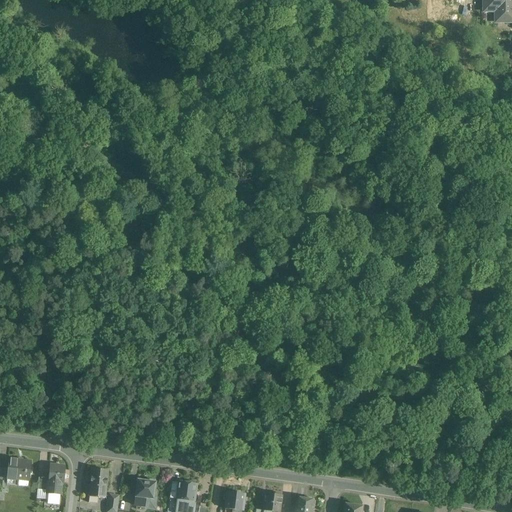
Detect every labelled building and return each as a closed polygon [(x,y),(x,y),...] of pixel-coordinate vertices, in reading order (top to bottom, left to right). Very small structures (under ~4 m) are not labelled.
[(511,22),(511,0),(483,0),(483,12),(499,12),(499,23),(511,22)] [(7,479),(14,480),(29,482),(31,461),(9,459),(7,469),(6,479),(7,479)] [(48,495),(47,504),(59,505),(60,496),(61,496),(62,485),(63,485),(65,467),(50,465),(48,479),(48,482),(47,482),(46,491),(46,494),(48,495)] [(108,472),(96,470),(91,470),(89,497),(105,499),(106,489),(108,472)] [(38,478),(37,490),(46,491),(47,482),(48,482),(48,479),(38,478)] [(147,482),(146,482),(145,482),(137,481),(135,497),(135,498),(136,498),(135,506),(154,508),(155,500),(153,499),(153,498),(154,497),(154,495),(154,492),(155,483),(154,483),(155,481),(147,480),(147,482)] [(179,482),(178,493),(177,500),(185,501),(183,510),(192,511),(196,485),(195,485),(195,484),(194,483),(189,482),(187,484),(179,482)] [(225,509),(226,509),(227,509),(232,510),(231,511),(241,511),(242,511),(244,495),(227,493),(227,494),(226,494),(224,495),(223,500),(225,502),(226,502),(225,509)] [(268,511),(279,511),(282,496),(281,496),(280,495),(275,494),(273,495),(265,494),(263,511),(268,511)] [(116,511),(118,503),(119,496),(109,495),(106,511),(116,511)] [(312,511),(314,501),(305,499),(304,498),(299,497),(297,498),(296,503),(294,511),(312,511)] [(294,511),(296,503),(290,502),(288,511),(294,511)]
